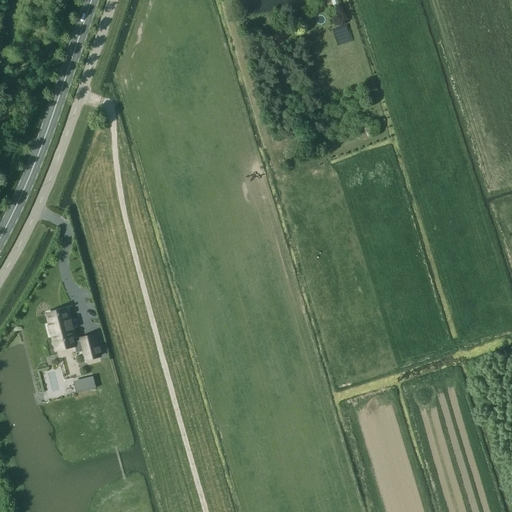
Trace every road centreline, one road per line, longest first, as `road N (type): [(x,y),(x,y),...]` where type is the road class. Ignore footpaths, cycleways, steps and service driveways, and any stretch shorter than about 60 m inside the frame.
road 1 (unclassified): [(0,275),(57,159),(112,0)]
road 2 (secondary): [(0,238),(91,0)]
